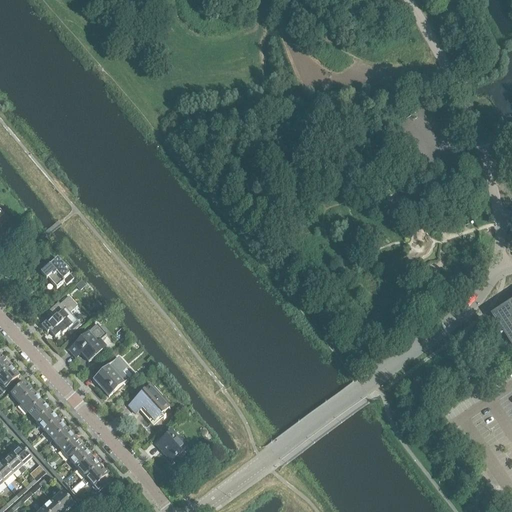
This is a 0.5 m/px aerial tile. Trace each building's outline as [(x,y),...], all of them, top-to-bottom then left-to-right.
[(41,275),(46,281),(48,280),(57,290),(64,283),(67,286),(74,280),(70,275),(73,272),(69,268),(67,270),(58,259),(41,275)] [(76,287),(80,292),(86,286),(82,281),(76,287)] [(64,310),(52,321),(51,319),(42,327),(48,334),(50,332),(55,339),(61,334),(63,336),(68,331),(72,335),(82,326),(72,315),(71,314),(78,307),(69,297),(60,306),(64,310)] [(500,335),(500,336),(504,335),(511,347),(511,306),(492,313),(500,335)] [(101,315),(97,319),(101,324),(105,320),(101,315)] [(81,355),(89,364),(107,347),(101,341),(107,336),(98,326),(70,351),(77,359),(81,355)] [(0,360),(0,377),(10,368),(2,359),(0,360)] [(130,380),(124,373),(128,369),(118,359),(93,381),(110,399),(130,380)] [(10,368),(0,377),(0,383),(2,385),(0,387),(0,390),(4,394),(8,391),(6,389),(19,378),(10,368)] [(11,396),(20,405),(33,394),(24,384),(11,396)] [(136,415),(143,409),(155,423),(171,409),(152,387),(130,407),(136,415)] [(20,405),(28,414),(41,403),(33,394),(20,405)] [(28,414),(36,424),(50,412),(41,403),(28,414)] [(36,424),(44,433),(58,421),(50,412),(36,424)] [(3,420),(11,429),(14,427),(6,418),(3,420)] [(44,433),(53,442),(66,430),(58,421),(44,433)] [(11,429),(20,439),(22,437),(14,427),(11,429)] [(53,442),(61,451),(74,439),(66,430),(53,442)] [(157,446),(172,462),(187,449),(172,432),(157,446)] [(20,439),(28,448),(30,445),(22,437),(20,439)] [(61,451),(70,460),(83,448),(74,439),(61,451)] [(28,448),(37,457),(39,455),(30,445),(28,448)] [(22,447),(13,455),(24,467),(33,459),(22,447)] [(70,460),(78,470),(91,458),(83,448),(70,460)] [(13,455),(4,463),(15,475),(19,471),(23,476),(27,472),(23,468),(24,467),(13,455)] [(37,457),(44,466),(47,464),(39,455),(37,457)] [(78,470),(86,479),(99,467),(91,458),(78,470)] [(4,463),(0,466),(0,477),(5,484),(15,475),(4,463)] [(44,466),(53,475),(55,473),(47,464),(44,466)] [(40,467),(31,475),(35,480),(44,472),(40,467)] [(99,467),(86,479),(90,482),(94,488),(93,489),(98,494),(109,484),(105,479),(108,476),(99,467)] [(44,472),(35,480),(38,483),(47,475),(44,472)] [(53,475),(61,485),(64,482),(55,473),(53,475)] [(49,477),(40,485),(42,488),(51,480),(49,477)] [(35,480),(26,488),(29,491),(38,483),(35,480)] [(61,485),(70,494),(72,492),(64,482),(61,485)] [(40,485),(31,493),(33,496),(42,488),(40,485)] [(26,488),(17,497),(19,499),(29,491),(26,488)] [(72,492),(70,494),(78,504),(81,501),(72,492)] [(31,493),(21,502),(24,504),(33,496),(31,493)] [(63,493),(54,501),(63,511),(68,511),(75,506),(63,493)] [(17,497),(8,505),(10,508),(19,499),(17,497)] [(63,511),(54,501),(45,509),(47,511),(63,511)] [(21,502),(12,510),(13,511),(15,511),(24,504),(21,502)]
